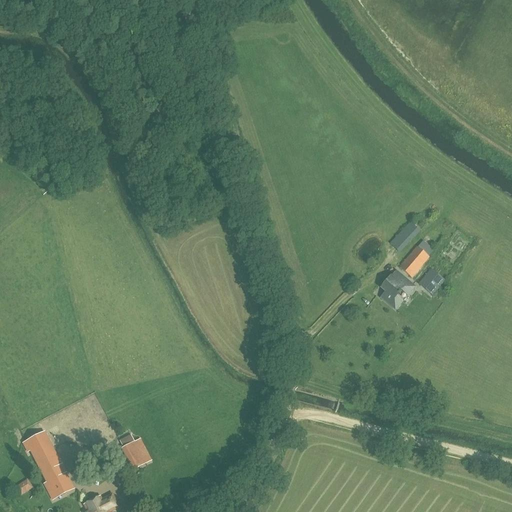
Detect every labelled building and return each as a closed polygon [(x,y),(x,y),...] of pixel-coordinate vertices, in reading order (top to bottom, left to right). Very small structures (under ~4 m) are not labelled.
[(406,245),(420,231),(410,222),(397,236),(406,245)] [(399,267),(411,278),(430,257),(417,247),(399,267)] [(433,296),(445,281),(431,269),(418,284),(433,296)] [(402,302),(398,298),(403,291),(408,296),(416,286),(398,271),(392,278),(391,277),(381,289),(385,292),(380,298),(395,310),(402,302)] [(45,434),(27,443),(54,497),(72,488),(45,434)] [(134,443),(131,436),(120,442),(123,449),(134,443)] [(135,469),(135,470),(146,464),(142,457),(132,462),(135,469)] [(27,481),(16,488),(21,497),(33,489),(27,481)] [(113,511),(120,509),(113,496),(103,501),(101,498),(85,506),(88,511),(113,511)]
